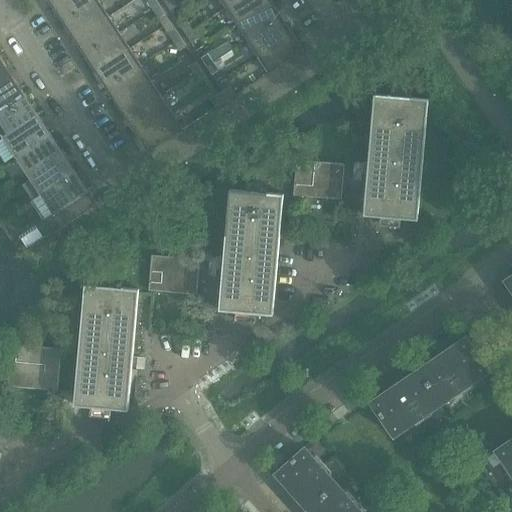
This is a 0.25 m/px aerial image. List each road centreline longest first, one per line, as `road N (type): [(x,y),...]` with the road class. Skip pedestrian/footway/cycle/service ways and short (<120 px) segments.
road 1 (residential): [(0,1),(129,191),(348,44)]
road 2 (residential): [(231,468),(477,292)]
road 3 (residential): [(348,44),(396,8),(416,7),(511,139)]
